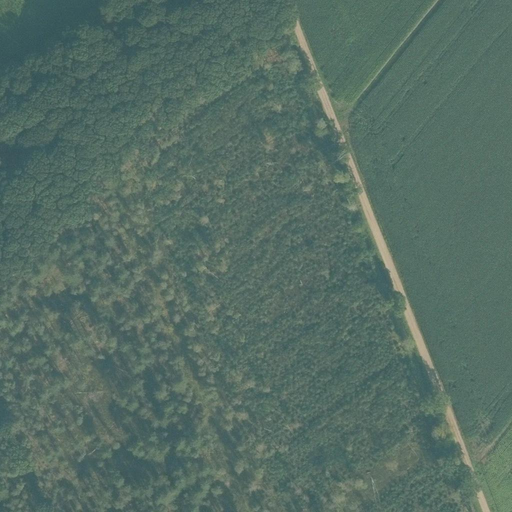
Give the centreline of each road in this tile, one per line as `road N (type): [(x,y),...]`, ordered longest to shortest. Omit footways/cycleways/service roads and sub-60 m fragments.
road 1 (track): [(275,0),(479,511)]
road 2 (track): [(0,236),(267,0)]
